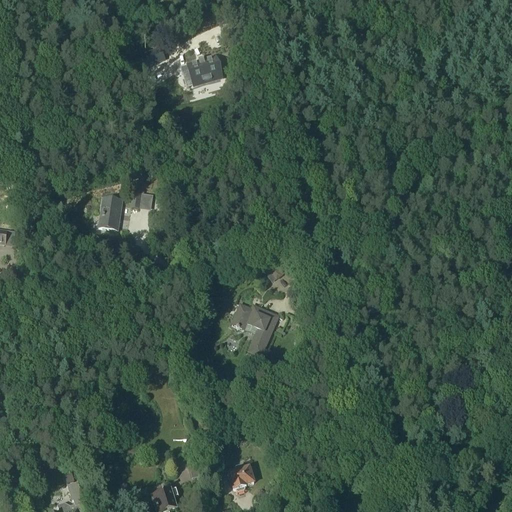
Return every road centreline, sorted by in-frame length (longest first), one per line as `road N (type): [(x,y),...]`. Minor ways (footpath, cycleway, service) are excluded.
road 1 (track): [(381,503),(259,0)]
road 2 (unclassified): [(351,511),(511,455)]
road 3 (track): [(314,231),(157,278)]
